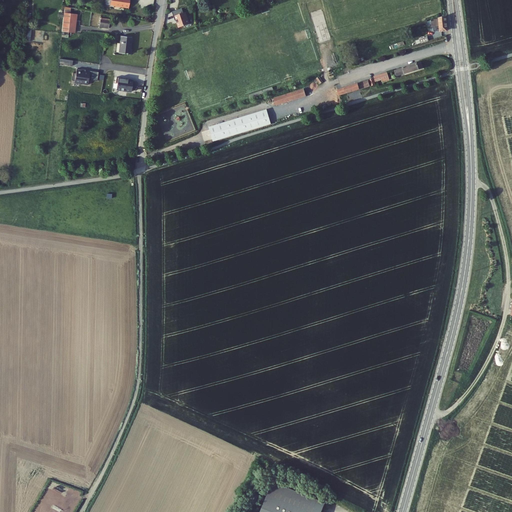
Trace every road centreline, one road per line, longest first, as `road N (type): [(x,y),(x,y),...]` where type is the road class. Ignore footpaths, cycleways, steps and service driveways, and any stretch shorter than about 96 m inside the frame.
road 1 (track): [(511,54),(140,170)]
road 2 (tertiary): [(470,139),(458,308),(402,511)]
road 3 (track): [(140,170),(137,396),(80,511)]
road 4 (track): [(428,418),(467,391),(504,317),(508,274),(498,219),(490,192),(471,180)]
road 5 (residential): [(162,0),(140,170)]
road 6 (tertiary): [(450,0),(470,139)]
road 7 (tertiary): [(470,139),(456,0)]
